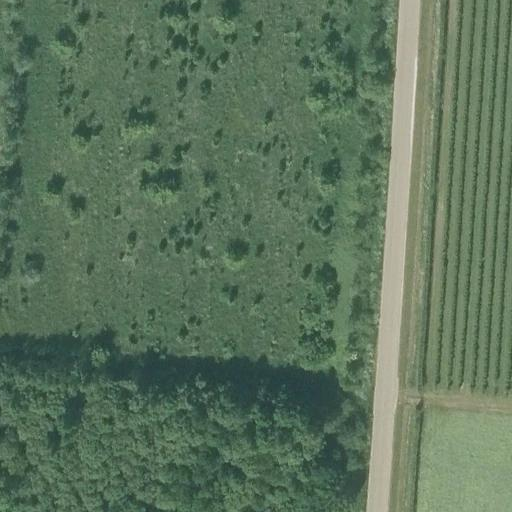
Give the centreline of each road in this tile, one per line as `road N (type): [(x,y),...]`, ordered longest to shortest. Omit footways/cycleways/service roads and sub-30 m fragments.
road 1 (unclassified): [(375,511),(406,0)]
road 2 (track): [(511,405),(383,396)]
